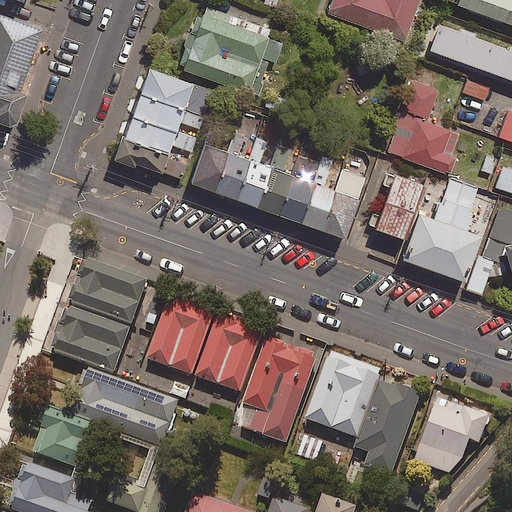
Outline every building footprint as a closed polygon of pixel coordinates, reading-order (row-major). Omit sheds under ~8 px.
[(212,0),(209,0),(186,70),(264,97),(289,27),(212,0)] [(280,0),(256,0),(277,8),(280,0)] [(338,0),(334,11),(413,38),(425,0),(338,0)] [(511,0),(464,0),(460,17),(511,31),(511,0)] [(39,23),(0,9),(0,119),(12,123),(23,89),(17,87),(39,23)] [(511,49),(439,23),(428,53),(511,83),(511,49)] [(137,91),(181,107),(190,80),(147,65),(137,91)] [(451,87),(420,75),(391,151),(458,176),(475,131),(439,118),(451,87)] [(487,83),(466,77),(462,92),(484,98),(487,83)] [(181,107),(137,91),(130,112),(174,127),(177,119),(197,126),(202,114),(181,107)] [(511,111),(508,110),(499,137),(511,141),(511,111)] [(174,127),(130,112),(122,135),(166,150),(169,142),(191,150),(196,135),(174,127)] [(211,187),(232,195),(247,157),(237,153),(243,138),(231,133),(225,150),(211,187)] [(166,150),(122,135),(115,154),(181,177),(185,163),(164,156),(166,150)] [(211,187),(225,150),(203,141),(189,179),(211,187)] [(247,157),(232,195),(258,205),(272,165),(260,160),(266,146),(252,141),(247,157)] [(272,165),(258,205),(276,212),(291,172),(283,169),(288,155),(278,151),(272,165)] [(291,172),(276,212),(295,218),(317,160),(298,153),(291,172)] [(334,186),(358,195),(370,162),(346,153),(334,186)] [(317,160),(295,218),(319,227),(334,187),(323,183),(332,160),(319,155),(317,160)] [(511,168),(501,164),(494,185),(511,191),(511,168)] [(421,182),(393,171),(373,225),(401,235),(421,182)] [(476,186),(450,176),(435,217),(417,210),(400,255),(463,278),(479,233),(462,226),(476,186)] [(334,187),(319,227),(343,236),(358,195),(334,186),(334,187)] [(68,305),(129,326),(145,281),(84,259),(68,305)] [(155,326),(165,296),(155,293),(145,323),(155,326)] [(165,296),(155,326),(157,327),(146,360),(192,376),(214,314),(165,296)] [(129,326),(68,305),(52,350),(113,372),(129,326)] [(238,393),(261,330),(214,314),(192,376),(238,393)] [(316,357),(264,339),(234,425),(243,428),(285,443),(316,357)] [(305,419),(357,438),(378,380),(382,371),(329,352),(305,419)] [(106,501),(136,511),(135,511),(163,511),(178,471),(155,463),(177,401),(88,369),(71,414),(91,421),(88,430),(147,452),(135,486),(114,478),(106,501)] [(378,380),(357,438),(354,447),(371,453),(367,464),(391,473),(419,395),(378,380)] [(414,461),(448,473),(462,460),(470,440),(478,443),(488,417),(450,402),(448,407),(436,402),(414,461)] [(71,414),(44,404),(36,426),(42,428),(34,452),(75,467),(88,430),(91,421),(71,414)] [(75,476),(27,459),(9,509),(16,511),(86,511),(90,502),(69,494),(75,476)] [(424,496),(408,489),(401,505),(418,511),(424,496)] [(246,511),(192,492),(185,511),(246,511)] [(352,511),(354,508),(321,496),(315,511),(352,511)] [(305,511),(307,508),(270,497),(265,511),(305,511)]
